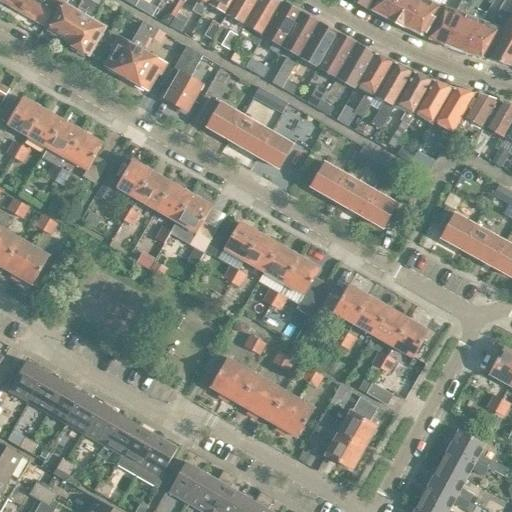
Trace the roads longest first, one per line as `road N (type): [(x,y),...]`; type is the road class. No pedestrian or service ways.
road 1 (residential): [(477,317),(23,57),(0,32)]
road 2 (residential): [(353,511),(0,309)]
road 3 (residential): [(477,317),(371,511)]
road 4 (residential): [(315,0),(375,34),(511,85)]
